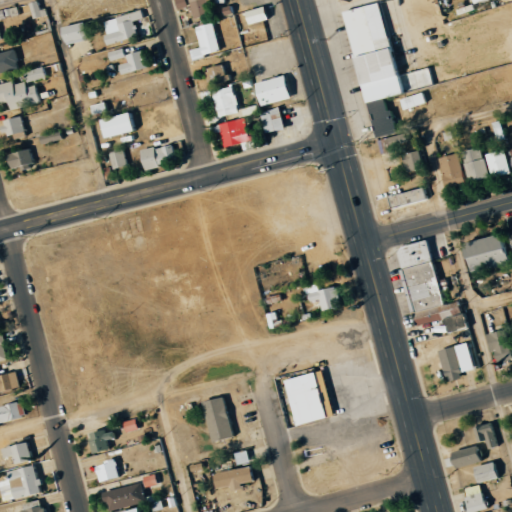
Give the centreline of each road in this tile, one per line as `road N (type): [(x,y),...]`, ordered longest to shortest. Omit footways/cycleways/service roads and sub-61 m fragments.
road 1 (secondary): [(299,0),(439,511)]
road 2 (residential): [(0,209),(79,511)]
road 3 (tertiary): [(0,233),(211,179)]
road 4 (residential): [(163,0),(211,179)]
road 5 (tertiary): [(366,243),(511,203)]
road 6 (residential): [(262,372),(297,511)]
road 7 (tertiary): [(211,179),(339,146)]
road 8 (residential): [(305,511),(430,478)]
